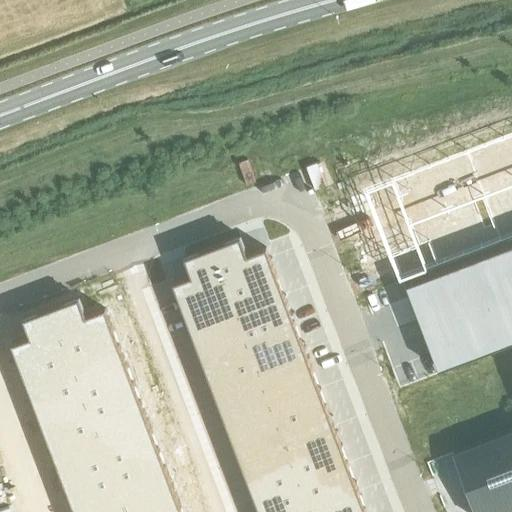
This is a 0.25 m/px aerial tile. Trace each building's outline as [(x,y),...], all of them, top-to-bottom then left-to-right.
[(422,247),(393,258),(401,280),(511,238),(511,134),(396,177),(421,243),(422,247)] [(240,235),(212,245),(223,274),(270,257),(266,246),(247,254),(240,235)] [(511,242),(406,283),(438,369),(511,340),(511,242)] [(191,275),(172,282),(176,292),(223,274),(212,245),(184,256),(191,275)] [(270,257),(223,274),(237,312),(284,294),(270,257)] [(223,274),(176,292),(191,330),(237,312),(223,274)] [(284,294),(237,312),(248,340),(295,322),(284,294)] [(79,296),(51,307),(62,335),(109,318),(105,308),(86,315),(79,296)] [(30,336),(12,343),(15,353),(62,335),(51,307),(23,317),(30,336)] [(237,312),(191,330),(201,358),(248,340),(237,312)] [(109,318),(62,335),(76,373),(123,355),(109,318)] [(295,322),(248,340),(259,368),(305,350),(295,322)] [(62,335),(15,353),(30,391),(76,373),(62,335)] [(248,340),(201,358),(212,386),(259,368),(248,340)] [(305,350),(259,368),(266,387),(273,405),(319,388),(305,350)] [(511,377),(503,354),(440,379),(464,440),(511,421),(511,377)] [(123,355),(76,373),(87,401),(134,383),(123,355)] [(259,368),(212,386),(219,404),(266,387),(259,368)] [(76,373),(30,391),(40,419),(87,401),(76,373)] [(134,383),(87,401),(98,429),(144,411),(134,383)] [(266,387),(219,404),(226,423),(273,405),(266,387)] [(319,388),(273,405),(280,424),(287,443),(334,425),(319,388)] [(87,401),(40,419),(51,447),(98,429),(87,401)] [(273,405),(226,423),(233,442),(280,424),(273,405)] [(144,411),(98,429),(112,466),(158,449),(144,411)] [(280,424),(233,442),(240,460),(287,443),(280,424)] [(334,425),(287,443),(294,461),(301,480),(348,462),(334,425)] [(98,429),(51,447),(65,484),(112,466),(98,429)] [(511,429),(453,452),(473,445),(498,511),(501,511),(511,508),(511,429)] [(287,443),(240,460),(247,479),(294,461),(287,443)] [(158,449),(112,466),(126,504),(173,486),(158,449)] [(294,461),(247,479),(254,498),(301,480),(294,461)] [(348,462),(301,480),(312,508),(358,491),(348,462)] [(112,466),(65,484),(75,511),(104,511),(126,504),(112,466)] [(301,480),(254,498),(259,511),(301,511),(312,508),(301,480)] [(182,511),(173,486),(126,504),(129,511),(182,511)] [(366,511),(358,491),(312,508),(313,511),(366,511)]
